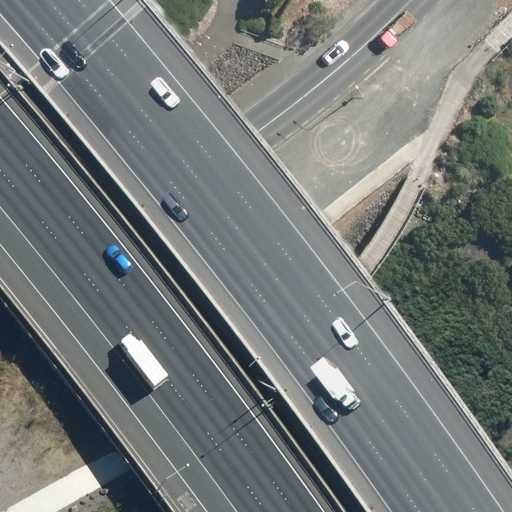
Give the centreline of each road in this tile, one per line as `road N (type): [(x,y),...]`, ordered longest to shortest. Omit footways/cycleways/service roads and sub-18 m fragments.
road 1 (motorway): [(17,0),(189,201),(421,511)]
road 2 (primary): [(415,0),(266,129),(132,213),(0,274)]
road 3 (motorway): [(294,511),(212,394),(0,130)]
